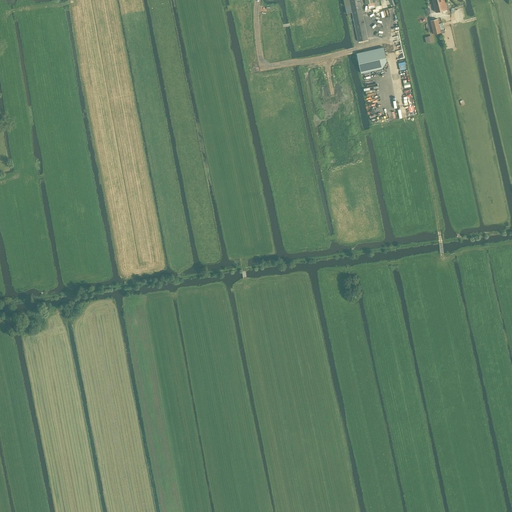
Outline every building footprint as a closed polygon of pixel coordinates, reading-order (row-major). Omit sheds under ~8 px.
[(368,39),(359,0),(349,0),(358,41),(368,39)] [(432,0),(436,12),(445,10),(442,0),(432,0)] [(384,28),(383,28),(385,39),(395,38),(393,26),(396,25),(394,17),(382,19),(384,28)] [(469,30),(467,17),(461,17),(463,31),(469,30)] [(431,20),(434,34),(441,32),(438,19),(431,20)] [(379,27),(379,26),(379,25),(378,23),(376,22),(374,22),(372,22),(371,23),(370,24),(370,25),(370,26),(370,27),(370,28),(371,30),(372,31),(374,32),(376,31),(377,31),(378,30),(379,29),(379,27)]
